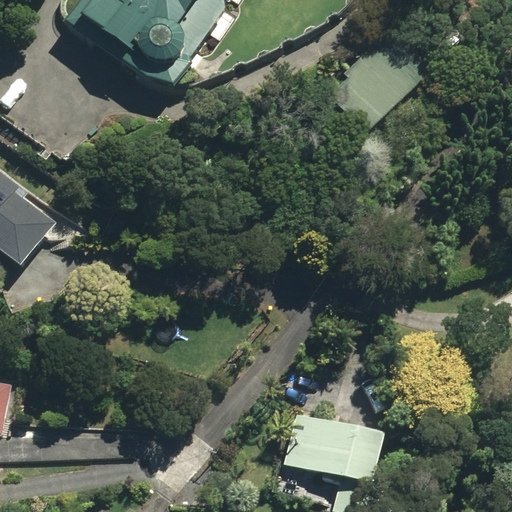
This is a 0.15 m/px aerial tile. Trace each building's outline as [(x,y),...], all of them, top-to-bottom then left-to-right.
[(83,0),(61,30),(141,86),(169,93),(222,13),(221,5),(224,0),(83,0)] [(325,102),(364,142),(430,79),(387,34),(340,81),(343,84),(325,102)] [(0,261),(17,275),(53,228),(21,204),(26,196),(0,176),(0,261)] [(0,433),(9,389),(0,387),(0,433)] [(293,420),(280,471),(334,485),(327,511),(364,511),(382,443),(293,420)]
